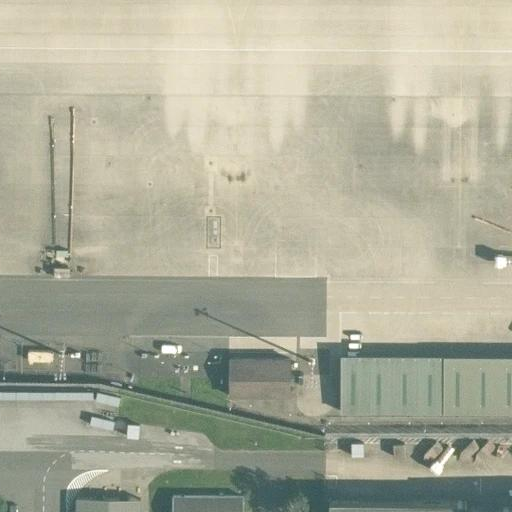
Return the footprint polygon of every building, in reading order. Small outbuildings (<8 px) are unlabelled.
[(511,356),(341,355),(340,411),(511,412),(511,356)] [(289,358),(228,357),(228,395),(289,395),(289,358)] [(241,511),(242,496),(172,495),(172,511),(241,511)] [(139,511),(140,499),(75,498),(74,511),(139,511)] [(469,501),(331,500),(330,511),(511,511),(511,505),(469,505),(469,501)]
